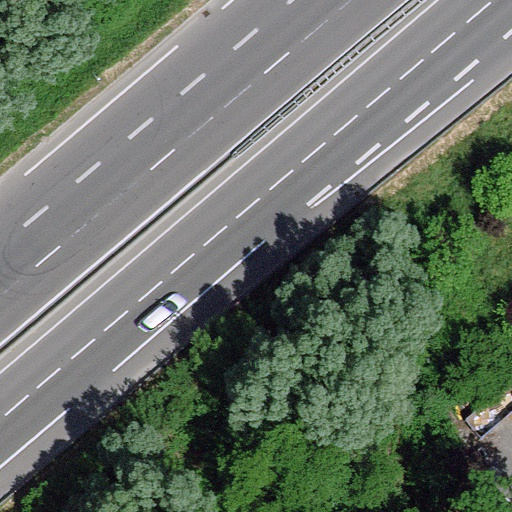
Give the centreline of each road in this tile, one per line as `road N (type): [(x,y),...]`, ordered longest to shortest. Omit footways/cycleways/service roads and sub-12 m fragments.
road 1 (trunk): [(0,428),(499,0)]
road 2 (trunk): [(348,0),(0,291)]
